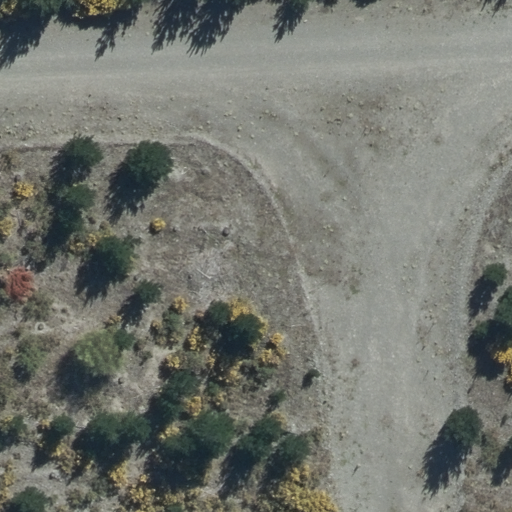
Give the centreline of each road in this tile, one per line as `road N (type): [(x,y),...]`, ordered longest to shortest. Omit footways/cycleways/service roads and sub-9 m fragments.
road 1 (unclassified): [(0,53),(511,39)]
road 2 (track): [(392,47),(384,511)]
